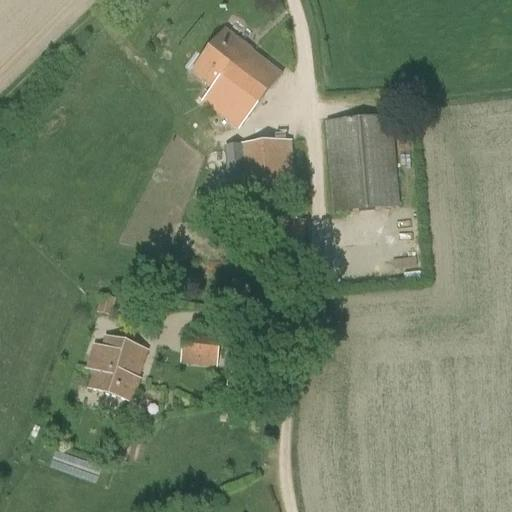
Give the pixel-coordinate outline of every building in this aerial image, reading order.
[(210,125),(225,137),(236,124),(241,127),(280,77),(245,49),(247,48),(224,30),(191,72),(228,102),(210,125)] [(391,118),(324,124),(333,215),(400,209),(391,118)] [(286,182),(294,181),(289,142),(223,148),(224,152),(211,153),(214,189),(226,188),(245,186),(246,202),(287,198),(286,182)] [(100,298),(96,315),(112,319),(116,302),(100,298)] [(136,311),(156,314),(158,301),(138,298),(136,311)] [(219,336),(183,333),(180,365),(215,368),(219,336)] [(101,350),(94,348),(86,371),(95,373),(89,391),(131,405),(139,380),(138,378),(146,351),(104,338),(101,350)] [(251,359),(229,358),(228,386),(250,387),(251,359)] [(256,475),(226,488),(234,506),(264,493),(256,475)]
